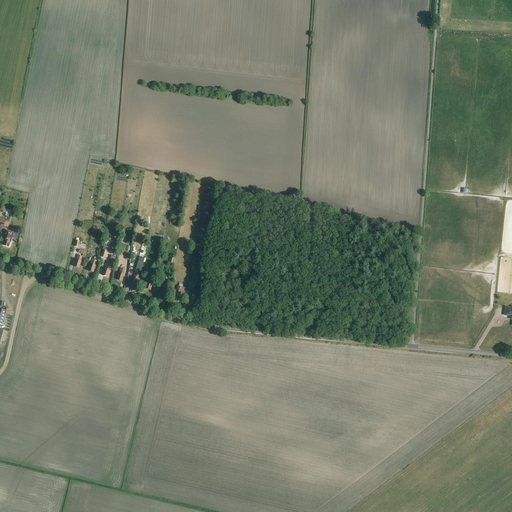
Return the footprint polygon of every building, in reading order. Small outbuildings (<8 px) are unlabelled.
[(5,229),(2,238),(4,239),(3,241),(4,241),(3,245),(9,247),(10,243),(11,243),(12,238),(17,239),(19,233),(14,232),(5,229)] [(105,244),(101,256),(105,258),(109,245),(105,244)] [(104,270),(103,275),(107,277),(109,270),(111,265),(111,264),(114,265),(116,257),(111,256),(110,261),(109,264),(108,263),(107,263),(107,264),(105,269),(105,268),(104,270)] [(134,273),(135,273),(134,278),(133,277),(131,284),(136,285),(139,274),(142,275),(143,267),(144,263),(143,262),(144,260),(139,259),(139,261),(138,261),(134,273)] [(68,262),(65,271),(70,273),(73,264),(68,262)] [(79,274),(84,276),(88,269),(83,267),(79,274)] [(162,286),(160,293),(164,294),(166,288),(169,276),(167,275),(165,282),(163,281),(162,286)]
